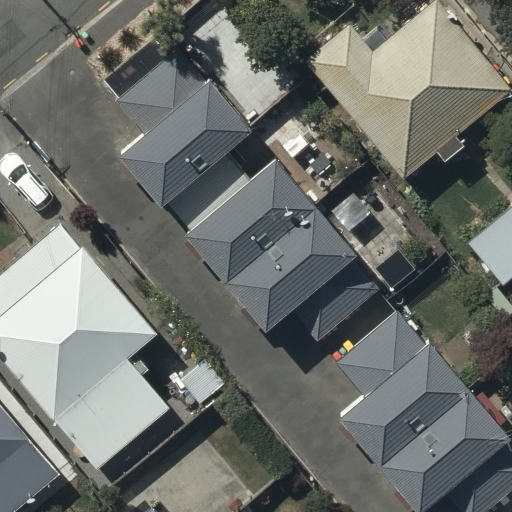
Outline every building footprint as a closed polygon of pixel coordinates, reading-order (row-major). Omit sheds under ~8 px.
[(505,66),(449,0),(398,0),(367,26),(344,0),(340,0),(296,38),(396,156),(429,128),(438,139),(457,123),(448,113),(505,66)] [(179,53),(120,105),(153,145),(123,171),(165,222),(172,215),(197,244),(190,250),(267,345),(296,320),(318,345),(381,290),(309,208),(312,205),(278,166),(253,187),(232,163),(254,143),(179,53)] [(511,181),(462,223),(496,264),(511,250),(511,181)] [(0,363),(99,477),(169,417),(160,407),(163,405),(144,384),(141,387),(127,371),(158,345),(62,234),(0,288),(0,363)] [(497,511),(511,500),(511,453),(399,319),(335,369),(368,409),(341,432),(408,511),(441,511),(451,504),(457,511),(497,511)] [(0,511),(20,511),(60,479),(0,410),(0,511)]
